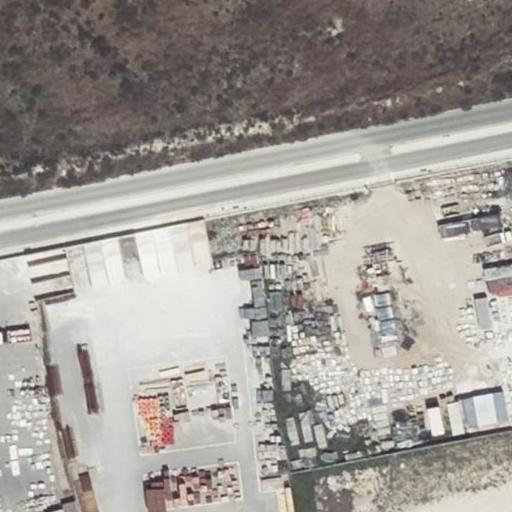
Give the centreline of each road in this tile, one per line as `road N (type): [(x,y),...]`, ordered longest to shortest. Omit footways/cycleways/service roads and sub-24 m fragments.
road 1 (unclassified): [(0,242),(511,140)]
road 2 (unclassified): [(511,112),(0,211)]
